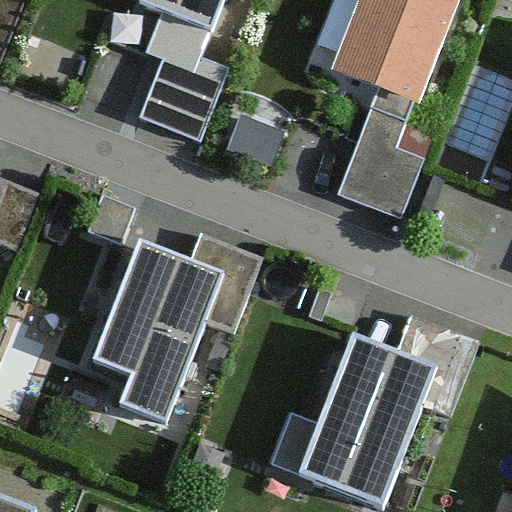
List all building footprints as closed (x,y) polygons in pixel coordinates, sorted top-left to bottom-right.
[(0,0),(0,72),(3,74),(30,4),(18,0),(0,0)] [(236,0),(156,0),(151,12),(183,25),(145,121),(208,146),(237,74),(211,63),(236,0)] [(462,0),(376,0),(372,13),(349,4),(324,68),(382,91),(341,198),(411,224),(435,162),(405,150),(462,0)] [(46,202),(0,184),(0,256),(22,265),(46,202)] [(203,267),(156,249),(112,361),(142,373),(127,411),(177,431),(218,328),(243,339),(272,266),(212,242),(203,267)] [(411,357),(367,341),(315,486),(387,511),(394,511),(430,412),(460,423),(488,344),(423,321),(411,357)] [(21,511),(0,503),(0,511),(21,511)]
